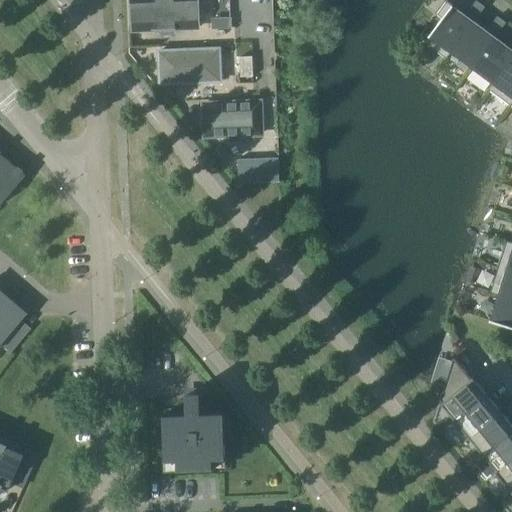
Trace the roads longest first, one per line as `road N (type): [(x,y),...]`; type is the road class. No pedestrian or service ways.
road 1 (residential): [(104,226),(97,0)]
road 2 (residential): [(115,506),(108,303)]
road 3 (residential): [(115,506),(292,500)]
road 4 (unclassified): [(0,94),(104,226)]
road 5 (residential): [(0,266),(39,301),(108,303)]
